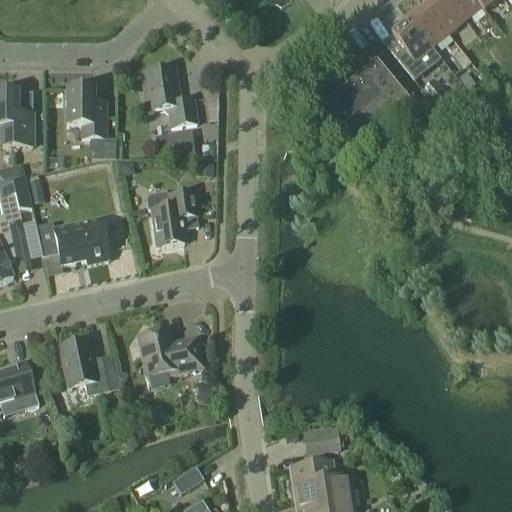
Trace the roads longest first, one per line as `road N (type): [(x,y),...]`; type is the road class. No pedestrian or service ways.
road 1 (residential): [(0,330),(242,277)]
road 2 (residential): [(258,511),(241,387),(242,277)]
road 3 (residential): [(166,0),(116,56),(0,53)]
road 4 (residential): [(242,277),(250,87)]
road 5 (residential): [(250,87),(365,0)]
